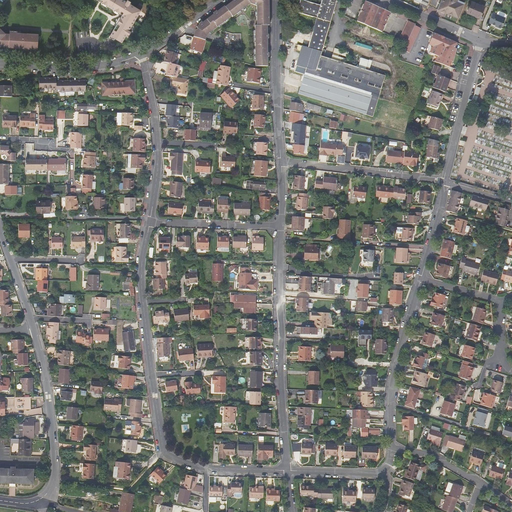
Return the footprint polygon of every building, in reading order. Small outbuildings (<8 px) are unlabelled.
[(124,15),(118,23),(120,25),(110,38),(119,45),(128,33),(129,35),(132,31),(130,30),(141,14),(131,6),(132,4),(129,2),(127,4),(121,0),(104,0),(104,1),(121,14),(122,12),(125,14),(124,15)] [(254,66),(267,66),(267,37),(267,26),(269,26),(269,24),(269,0),(235,0),(233,1),(225,8),(224,7),(218,11),(197,28),(198,30),(195,31),(194,33),(193,37),(206,40),(206,38),(207,36),(232,17),(241,11),(241,35),(241,37),(242,63),(254,66)] [(336,0),(321,0),(320,5),(301,0),(299,0),(296,11),(330,22),(334,9),(336,3),(336,0)] [(441,0),(437,10),(458,18),(464,3),(457,0),(441,0)] [(390,13),(366,2),(358,22),(382,32),(390,13)] [(480,18),(484,7),(471,2),(467,13),(480,18)] [(330,22),(296,11),(296,12),(316,18),(312,32),(313,32),(326,36),(327,34),(329,26),(330,22)] [(501,28),(505,18),(492,13),(489,22),(497,26),(497,27),(501,28)] [(415,24),(409,21),(400,40),(407,43),(415,26),(415,24)] [(108,37),(110,38),(120,25),(118,23),(108,37)] [(415,26),(407,43),(404,50),(410,53),(421,28),(415,26)] [(38,34),(27,33),(26,39),(20,39),(20,32),(16,32),(16,31),(9,30),(9,34),(4,31),(0,27),(0,45),(1,46),(8,46),(8,45),(15,45),(15,47),(37,48),(38,34)] [(313,32),(312,32),(308,48),(298,45),(296,50),(300,51),(296,66),(295,71),(310,76),(314,78),(317,68),(319,61),(322,51),(324,45),(326,36),(313,32)] [(435,62),(449,67),(451,62),(453,63),(456,50),(454,49),(457,43),(434,33),(428,44),(431,46),(429,53),(434,55),(437,56),(435,62)] [(206,40),(194,37),(191,48),(192,48),(201,51),(203,52),(206,40)] [(176,53),(167,51),(165,58),(166,58),(165,62),(168,63),(172,64),(176,53)] [(388,77),(370,72),(348,66),(335,62),(327,60),(329,53),(322,51),(319,61),(317,68),(314,78),(382,98),(384,92),(388,77)] [(338,51),(335,62),(348,66),(351,55),(338,51)] [(361,57),(358,66),(370,70),(372,61),(361,57)] [(177,78),(179,66),(172,64),(168,63),(166,76),(167,76),(177,78)] [(432,74),(438,76),(438,75),(441,68),(435,65),(432,74)] [(218,85),(228,86),(230,68),(220,66),(220,69),(218,69),(218,71),(215,71),(214,80),(203,78),(203,82),(208,83),(209,83),(213,84),(218,85)] [(263,78),(260,78),(259,77),(259,69),(249,68),(247,82),(260,83),(263,83),(264,82),(264,80),(263,78)] [(376,118),(382,98),(314,78),(310,76),(295,71),(294,72),(304,75),(298,94),(376,118)] [(446,93),(450,81),(450,80),(438,75),(438,76),(438,77),(434,88),(440,90),(444,92),(446,93)] [(177,78),(167,76),(166,85),(173,86),(172,93),(182,95),(185,79),(177,78)] [(39,90),(56,90),(56,82),(56,80),(56,78),(39,78),(39,90)] [(56,90),(56,93),(84,92),(84,82),(56,82),(56,90)] [(102,94),(108,94),(108,88),(105,88),(104,87),(104,84),(107,83),(114,83),(114,82),(102,82),(102,94)] [(134,82),(114,82),(114,83),(107,83),(104,84),(104,87),(105,88),(108,88),(108,94),(111,94),(112,96),(114,94),(115,94),(117,96),(119,94),(134,94),(134,82)] [(0,96),(8,96),(8,86),(0,86),(0,96)] [(240,101),(236,96),(235,97),(229,89),(221,96),(231,108),(240,101)] [(442,99),(444,92),(440,90),(439,93),(432,91),(428,104),(438,107),(440,102),(441,99),(442,99)] [(264,110),(264,97),(254,96),(254,110),(264,110)] [(289,111),(302,113),(303,108),(303,107),(303,106),(301,105),(291,102),(289,111)] [(307,103),(306,108),(313,111),(313,110),(319,112),(320,108),(307,103)] [(166,104),(166,116),(176,116),(177,104),(166,104)] [(86,115),(85,115),(85,112),(78,112),(78,115),(76,115),(76,126),(86,126),(86,115)] [(197,129),(210,130),(211,113),(201,112),(200,126),(197,126),(197,129)] [(291,122),(300,124),(300,121),(298,120),(299,114),(292,113),(291,122)] [(30,126),(30,128),(35,128),(36,114),(30,114),(30,117),(20,116),(20,126),(30,126)] [(130,114),(120,114),(119,126),(130,126),(130,114)] [(265,115),(255,114),(255,127),(265,128),(265,115)] [(179,128),(180,116),(167,116),(167,128),(179,128)] [(3,117),(2,126),(12,126),(12,128),(16,128),(16,117),(3,117)] [(45,130),(53,130),(53,121),(45,121),(45,117),(39,117),(38,129),(45,129),(45,130)] [(440,125),(442,125),(443,120),(431,117),(428,128),(439,130),(439,127),(440,125)] [(224,134),(228,134),(228,133),(233,133),(237,133),(238,123),(224,122),(224,134)] [(196,129),(185,128),(184,136),(185,136),(185,141),(195,141),(196,129)] [(74,149),(81,149),(82,134),(71,133),(70,145),(72,145),(71,148),(74,149)] [(294,133),(294,137),(295,137),(295,139),(294,144),(304,145),(305,134),(294,133)] [(145,152),(145,148),(144,148),(144,144),(144,139),(134,139),(133,152),(145,152)] [(428,145),(426,157),(436,158),(439,159),(440,153),(437,152),(439,141),(429,139),(428,145)] [(254,143),(254,152),(254,154),(257,155),(267,155),(268,144),(254,143)] [(343,146),(321,143),(320,147),(319,155),(327,156),(327,155),(335,156),(335,155),(342,156),(343,146)] [(304,145),(294,144),(293,148),(294,148),(294,153),(303,155),(304,145)] [(0,155),(2,155),(2,158),(4,161),(7,161),(15,161),(15,153),(13,153),(11,153),(9,151),(9,149),(9,147),(0,147),(0,155)] [(368,149),(355,147),(354,157),(367,159),(368,149)] [(403,164),(403,165),(416,167),(418,153),(416,153),(416,148),(407,147),(406,152),(404,152),(404,153),(403,164)] [(386,162),(403,164),(404,153),(392,152),(393,148),(387,148),(386,162)] [(84,167),(95,168),(95,153),(86,153),(86,156),(84,156),(84,167)] [(183,154),(170,153),(169,161),(171,161),(171,171),(172,171),(172,173),(172,175),(182,176),(183,154)] [(128,154),(127,169),(142,169),(142,162),(143,162),(143,155),(128,154)] [(221,168),(235,169),(236,159),(226,158),(226,155),(222,155),(221,168)] [(47,170),(57,170),(57,174),(65,174),(65,170),(65,159),(58,159),(47,159),(47,160),(47,170)] [(25,170),(47,170),(47,160),(25,160),(25,170)] [(252,161),(251,176),(266,177),(267,171),(266,171),(266,162),(252,161)] [(210,173),(211,163),(196,162),(195,172),(210,173)] [(92,176),(83,176),(82,189),(92,189),(92,176)] [(294,176),(293,190),(303,191),(304,177),(294,176)] [(315,188),(323,189),(336,190),(337,179),(324,177),(323,182),(316,182),(315,188)] [(119,190),(123,190),(133,190),(133,179),(123,179),(123,184),(119,184),(119,190)] [(172,182),(170,181),(170,185),(171,185),(169,196),(180,198),(182,185),(172,184),(172,182)] [(247,181),(246,189),(265,190),(265,183),(247,181)] [(5,186),(5,195),(26,194),(26,192),(17,192),(17,187),(11,187),(10,186),(5,186)] [(378,186),(376,197),(389,198),(389,197),(393,198),(394,190),(390,190),(390,187),(378,186)] [(352,197),(365,199),(366,188),(360,187),(360,188),(353,188),(352,197)] [(393,198),(405,200),(406,190),(401,189),(398,189),(398,187),(394,187),(394,190),(393,198)] [(421,191),(420,202),(429,203),(430,197),(431,197),(431,192),(421,191)] [(462,194),(451,191),(446,211),(457,214),(462,194)] [(259,209),(267,209),(267,203),(269,203),(269,196),(267,196),(267,193),(259,192),(259,209)] [(306,211),(308,195),(299,194),(299,198),(298,198),(297,206),(297,210),(306,211)] [(472,196),(469,206),(485,211),(488,200),(472,196)] [(95,197),(94,209),(105,209),(105,198),(95,197)] [(125,198),(125,212),(135,212),(135,198),(125,198)] [(229,201),(218,200),(217,210),(223,210),(223,212),(223,213),(228,213),(229,201)] [(36,201),(36,205),(36,213),(49,214),(49,201),(36,201)] [(214,214),(214,205),(210,205),(210,203),(199,202),(198,212),(209,212),(209,214),(214,214)] [(168,203),(168,214),(182,215),(183,204),(168,203)] [(233,215),(243,215),(243,214),(250,214),(250,205),(234,204),(233,215)] [(327,219),(332,219),(333,207),(323,207),(322,219),(327,219)] [(494,224),(505,227),(509,211),(499,207),(494,224)] [(418,225),(418,220),(418,217),(419,216),(420,213),(412,212),(412,216),(407,216),(407,224),(418,225)] [(303,217),(292,217),(291,231),(302,232),(303,217)] [(467,221),(458,218),(454,232),(463,235),(463,234),(466,235),(465,235),(467,236),(468,235),(468,234),(470,227),(466,226),(467,221)] [(344,220),(339,220),(338,235),(336,235),(336,239),(348,239),(349,220),(344,220)] [(29,224),(18,224),(18,237),(29,237),(29,224)] [(122,239),(131,240),(131,232),(131,225),(122,225),(122,239)] [(363,225),(362,238),(373,239),(374,225),(363,225)] [(403,228),(403,239),(407,240),(413,240),(413,228),(403,228)] [(90,231),(90,242),(96,242),(96,240),(104,241),(104,231),(90,231)] [(85,246),(85,236),(71,236),(71,248),(81,247),(81,246),(85,246)] [(190,236),(185,236),(185,238),(181,238),(181,237),(176,237),(176,247),(181,247),(181,248),(189,248),(190,236)] [(222,236),(218,236),(217,247),(218,247),(218,252),(228,252),(228,248),(229,248),(229,238),(224,238),(222,238),(222,236)] [(233,237),(233,248),(246,248),(246,236),(242,236),(242,237),(233,237)] [(197,237),(197,249),(209,249),(209,238),(202,238),(202,237),(197,237)] [(252,237),(252,250),(263,250),(263,239),(259,239),(257,239),(257,237),(252,237)] [(63,249),(62,238),(51,238),(51,240),(51,243),(52,248),(63,249)] [(170,248),(170,239),(158,238),(158,248),(170,248)] [(446,239),(445,239),(443,247),(445,247),(444,251),(442,256),(450,259),(452,254),(453,252),(457,253),(459,245),(455,244),(456,242),(452,241),(446,239)] [(306,248),(305,248),(304,259),(309,259),(316,259),(317,249),(316,248),(316,246),(306,245),(306,248)] [(116,247),(116,261),(128,261),(128,255),(126,255),(126,247),(116,247)] [(396,263),(405,263),(406,255),(407,255),(407,248),(397,248),(396,263)] [(318,261),(319,249),(317,249),(316,259),(309,259),(309,261),(318,261)] [(374,251),(363,250),(363,258),(364,258),(364,262),(373,263),(374,251)] [(480,265),(466,261),(467,259),(462,257),(461,262),(459,268),(464,269),(464,271),(478,275),(480,265)] [(163,278),(165,278),(165,262),(155,262),(155,273),(158,273),(158,278),(163,278)] [(450,266),(439,263),(436,275),(447,278),(450,266)] [(223,282),(223,264),(222,264),(215,264),(213,264),(213,281),(223,282)] [(252,280),(250,280),(250,273),(250,268),(240,267),(240,276),(238,276),(238,282),(240,282),(240,288),(258,289),(258,280),(252,280)] [(47,269),(36,269),(36,281),(47,281),(47,269)] [(511,271),(507,270),(507,271),(503,270),(501,279),(504,280),(504,281),(511,282),(511,271)] [(484,271),(481,280),(485,281),(485,283),(496,285),(499,275),(484,271)] [(189,273),(189,274),(185,275),(186,284),(191,283),(198,282),(198,272),(189,273)] [(394,284),(403,285),(403,273),(395,273),(394,284)] [(311,278),(300,277),(299,284),(310,285),(311,278)] [(158,278),(153,278),(153,289),(164,288),(163,278),(158,278)] [(324,284),(323,295),(334,296),(335,284),(342,285),(342,280),(329,279),(329,282),(326,282),(326,284),(324,284)] [(369,281),(359,280),(357,297),(368,298),(369,281)] [(98,290),(98,282),(82,282),(82,283),(83,283),(83,290),(98,290)] [(124,292),(130,291),(129,286),(131,286),(131,283),(128,283),(122,284),(124,292)] [(310,285),(299,284),(299,292),(310,293),(310,285)] [(390,305),(401,305),(401,299),(402,299),(402,291),(391,290),(390,305)] [(446,296),(437,293),(435,297),(434,300),(433,300),(432,305),(442,308),(446,296)] [(234,302),(234,304),(250,304),(255,304),(255,296),(230,295),(230,302),(234,302)] [(106,298),(95,298),(94,309),(105,310),(106,298)] [(296,298),(296,301),(297,301),(297,304),(297,312),(308,312),(308,299),(296,298)] [(367,302),(357,301),(357,311),(366,311),(367,302)] [(59,317),(60,304),(50,304),(50,308),(49,311),(47,311),(47,316),(59,317)] [(250,304),(234,304),(234,307),(244,308),(244,312),(255,312),(255,304),(250,304)] [(8,305),(1,305),(1,317),(11,316),(11,305),(8,305)] [(193,307),(193,316),(200,315),(200,319),(209,319),(209,306),(193,307)] [(483,324),(485,318),(483,317),(484,315),(486,310),(473,306),(469,320),(483,324)] [(188,318),(187,308),(173,310),(174,320),(188,318)] [(392,309),(383,308),(382,323),(393,323),(393,317),(392,317),(392,309)] [(169,319),(168,312),(163,312),(162,310),(154,310),(154,314),(152,314),(152,322),(157,322),(156,320),(161,319),(161,322),(166,321),(166,319),(169,319)] [(317,328),(326,329),(326,325),(331,325),(332,313),(312,312),(312,319),(317,319),(317,328)] [(444,316),(434,313),(432,317),(434,318),(431,325),(441,328),(444,316)] [(247,320),(247,330),(257,330),(257,323),(257,320),(247,320)] [(50,340),(56,340),(57,340),(59,338),(60,331),(58,331),(59,323),(49,322),(49,327),(47,326),(47,333),(48,333),(48,335),(48,340),(50,340)] [(466,338),(476,341),(477,337),(480,327),(471,324),(466,338)] [(94,329),(94,340),(109,340),(109,329),(97,329),(94,329)] [(371,339),(372,331),(358,330),(358,346),(366,347),(366,339),(371,339)] [(133,331),(122,333),(124,351),(134,349),(133,331)] [(77,332),(76,341),(82,341),(82,343),(86,343),(86,345),(89,345),(89,344),(89,337),(86,337),(86,335),(83,334),(83,333),(77,332)] [(424,340),(423,340),(422,344),(431,347),(435,335),(425,332),(424,336),(425,337),(424,340)] [(168,343),(169,342),(168,337),(158,338),(158,342),(157,342),(156,342),(157,356),(168,355),(168,343)] [(245,349),(250,349),(261,349),(261,337),(250,338),(245,338),(245,342),(245,349)] [(18,354),(22,354),(22,350),(23,350),(23,339),(11,340),(12,350),(13,350),(13,354),(18,354)] [(387,354),(387,348),(385,348),(385,346),(385,340),(376,339),(376,354),(387,354)] [(196,346),(198,356),(208,355),(208,356),(212,356),(211,344),(196,346)] [(475,348),(466,345),(462,357),(473,360),(474,355),(473,355),(475,348)] [(301,353),(300,353),(299,361),(310,361),(311,347),(302,346),(301,353)] [(330,349),(326,349),(326,361),(330,360),(330,358),(344,358),(344,346),(330,346),(330,349)] [(194,360),(192,349),(177,351),(178,362),(194,360)] [(68,366),(70,352),(59,351),(57,351),(56,356),(58,356),(58,365),(68,366)] [(261,354),(261,352),(250,352),(251,366),(261,366),(261,354)] [(28,360),(27,358),(27,353),(22,354),(18,354),(18,366),(28,366),(28,360)] [(422,357),(418,356),(416,362),(415,361),(413,367),(426,370),(428,365),(424,364),(426,359),(428,360),(429,355),(423,353),(422,357)] [(130,357),(118,355),(118,360),(119,361),(119,368),(129,369),(130,357)] [(473,364),(464,361),(460,377),(471,380),(472,377),(471,376),(474,368),(472,367),(473,364)] [(59,383),(68,384),(70,369),(61,369),(59,383)] [(250,388),(261,388),(262,372),(251,371),(250,388)] [(376,371),(367,371),(367,373),(364,373),(364,376),(363,377),(363,380),(364,381),(364,382),(366,388),(377,388),(377,381),(377,376),(376,375),(376,371)] [(414,371),(410,384),(422,387),(426,375),(414,371)] [(507,376),(496,372),(495,375),(503,378),(501,383),(502,383),(505,384),(507,376)] [(135,376),(123,375),(122,387),(132,389),(132,384),(131,383),(132,380),(134,380),(135,376)] [(215,393),(226,394),(226,387),(226,377),(213,377),(213,385),(215,385),(215,393)] [(0,380),(0,392),(2,392),(2,391),(8,391),(9,390),(9,387),(10,386),(10,379),(3,378),(1,379),(1,380),(0,380)] [(32,378),(21,379),(22,392),(32,392),(32,384),(32,378)] [(98,392),(97,394),(102,395),(102,392),(103,382),(92,381),(91,392),(95,392),(98,392)] [(490,391),(499,394),(502,383),(501,383),(493,381),(490,391)] [(165,383),(166,391),(172,390),(172,392),(177,391),(176,382),(165,383)] [(185,382),(186,394),(199,394),(199,384),(191,384),(191,382),(185,382)] [(450,399),(460,402),(461,398),(462,398),(466,386),(456,384),(453,395),(451,395),(450,399)] [(420,390),(411,387),(408,397),(417,400),(420,390)] [(70,389),(61,388),(60,392),(61,392),(61,395),(61,400),(71,401),(71,393),(70,393),(70,389)] [(307,395),(306,404),(317,404),(317,391),(306,390),(305,395),(307,395)] [(250,392),(250,401),(250,405),(260,405),(261,392),(250,392)] [(372,392),(361,392),(361,397),(363,397),(362,407),(373,407),(373,397),(372,397),(372,392)] [(483,401),(482,401),(480,405),(491,409),(495,397),(485,394),(483,401)] [(417,400),(408,397),(405,407),(414,410),(417,400)] [(141,400),(135,400),(131,399),(127,399),(126,404),(127,406),(130,406),(129,412),(131,413),(131,417),(142,418),(142,414),(140,414),(141,400)] [(17,400),(17,409),(30,409),(30,400),(17,400)] [(105,400),(104,410),(118,411),(119,401),(105,400)] [(456,404),(444,401),(442,407),(454,411),(456,404)] [(78,408),(68,407),(67,420),(77,420),(78,408)] [(311,416),(311,408),(299,407),(298,416),(306,416),(311,416)] [(454,411),(442,407),(440,414),(452,417),(454,411)] [(488,410),(478,407),(477,412),(474,425),(484,428),(488,415),(487,415),(488,410)] [(367,410),(353,410),(353,419),(365,419),(365,415),(365,414),(367,414),(367,410)] [(225,412),(224,422),(235,423),(236,412),(225,412)] [(259,432),(265,432),(265,427),(269,428),(269,418),(271,418),(271,414),(260,413),(259,432)] [(308,425),(306,425),(305,425),(305,418),(298,417),(297,428),(301,428),(301,430),(308,430),(308,425)] [(403,417),(403,423),(404,423),(404,431),(414,430),(414,417),(403,417)] [(34,425),(34,419),(29,419),(29,420),(25,420),(25,423),(23,423),(23,438),(34,438),(34,434),(38,434),(38,425),(34,425)] [(349,423),(349,427),(368,428),(369,424),(365,424),(365,423),(365,419),(353,419),(352,423),(349,423)] [(139,422),(132,421),(130,435),(139,436),(140,429),(138,429),(139,422)] [(81,441),(83,427),(72,426),(71,437),(72,437),(72,440),(81,441)] [(511,428),(505,426),(502,434),(511,437),(511,428)] [(433,443),(440,445),(443,434),(439,432),(430,430),(427,440),(429,440),(432,441),(434,442),(433,443)] [(449,436),(446,446),(454,448),(463,451),(465,441),(464,441),(459,439),(449,436)] [(11,439),(11,443),(18,443),(18,450),(29,451),(29,439),(11,439)] [(136,441),(126,439),(125,451),(135,452),(136,441)] [(96,445),(84,444),(83,451),(87,451),(86,461),(95,462),(96,445)] [(220,444),(220,457),(226,458),(226,455),(235,455),(235,444),(220,444)] [(305,453),(311,454),(311,448),(312,445),(302,444),(301,454),(305,455),(305,453)] [(325,444),(325,454),(332,455),(332,456),(337,456),(337,445),(325,444)] [(245,456),(248,456),(252,456),(253,445),(238,445),(238,456),(245,456)] [(258,446),(258,459),(268,459),(268,456),(272,456),(272,446),(258,446)] [(344,446),(344,456),(351,457),(356,457),(356,447),(344,446)] [(362,457),(370,458),(370,457),(377,457),(377,448),(362,447),(362,457)] [(485,451),(477,449),(476,453),(473,452),(470,461),(473,462),(477,463),(476,464),(480,465),(485,451)] [(118,467),(117,478),(128,479),(130,463),(116,462),(115,467),(118,467)] [(408,470),(405,478),(414,480),(418,470),(423,471),(425,466),(419,464),(419,465),(410,462),(408,470)] [(0,463),(0,478),(32,480),(32,465),(22,465),(14,465),(14,463),(10,463),(10,465),(3,465),(3,464),(0,463)] [(94,464),(83,463),(82,471),(84,472),(83,479),(93,480),(94,464)] [(492,477),(495,478),(496,477),(497,477),(502,479),(505,470),(498,468),(492,466),(489,476),(492,477)] [(158,467),(151,475),(159,483),(166,476),(161,471),(161,470),(158,467)] [(197,478),(193,477),(187,476),(185,482),(184,490),(191,491),(195,492),(202,494),(204,488),(197,486),(196,488),(195,488),(197,478)] [(413,484),(402,480),(401,485),(402,486),(399,495),(404,497),(404,495),(409,497),(413,484)] [(232,486),(228,486),(228,497),(232,497),(232,493),(235,493),(236,496),(237,498),(239,499),(240,498),(241,498),(242,496),(242,493),(243,483),(239,483),(236,483),(232,483),(232,486)] [(457,499),(458,500),(463,487),(458,486),(453,484),(452,487),(447,486),(444,494),(447,496),(449,496),(457,499)] [(210,486),(209,497),(209,502),(215,502),(216,497),(222,498),(223,487),(210,486)] [(314,489),(314,487),(305,486),(305,488),(301,488),(301,495),(314,495),(314,499),(318,499),(318,489),(314,489)] [(265,487),(260,487),(259,488),(257,488),(251,488),(251,498),(265,498),(265,487)] [(363,488),(362,499),(375,499),(375,488),(363,488)] [(181,489),(179,498),(178,503),(188,505),(189,500),(191,491),(184,490),(181,489)] [(274,491),(274,489),(268,489),(268,501),(269,501),(269,504),(270,505),(274,505),(276,504),(276,501),(280,501),(281,491),(276,491),(274,491)] [(318,489),(318,499),(333,499),(333,489),(318,489)] [(357,501),(357,491),(344,491),(344,501),(357,501)] [(123,492),(119,510),(126,511),(129,511),(133,495),(123,492)] [(455,506),(457,499),(449,496),(447,496),(442,510),(446,511),(451,511),(452,510),(453,506),(455,506)]
